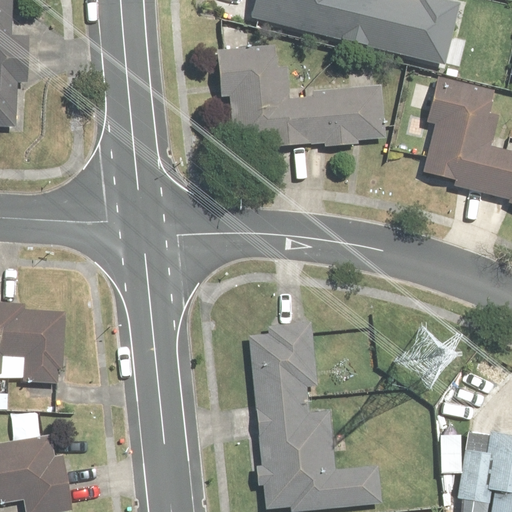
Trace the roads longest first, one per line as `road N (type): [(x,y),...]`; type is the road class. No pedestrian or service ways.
road 1 (residential): [(142,225),(325,239),(488,277),(511,290)]
road 2 (residential): [(172,511),(142,225)]
road 3 (residential): [(124,0),(142,225)]
road 4 (residential): [(0,217),(142,225)]
